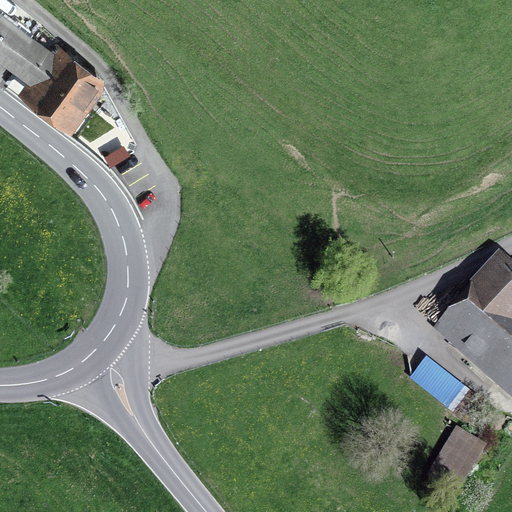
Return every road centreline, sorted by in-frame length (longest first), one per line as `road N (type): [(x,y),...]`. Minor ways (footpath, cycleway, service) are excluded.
road 1 (tertiary): [(0,106),(98,188),(123,233),(128,286),(96,349)]
road 2 (tertiary): [(206,511),(136,421),(96,349)]
